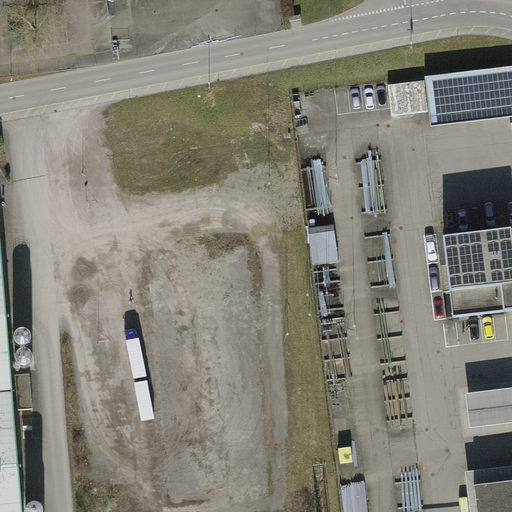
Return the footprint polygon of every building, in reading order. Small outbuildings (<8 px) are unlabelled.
[(511,71),(434,82),(441,133),(511,123),(511,71)] [(205,108),(134,121),(145,190),(217,177),(205,108)] [(511,229),(457,236),(467,317),(511,312),(511,229)] [(261,245),(156,253),(176,505),(281,497),(261,245)] [(26,511),(4,250),(0,250),(0,511),(26,511)] [(511,391),(473,395),(476,429),(511,425),(511,391)] [(511,511),(511,484),(486,487),(488,511),(511,511)]
